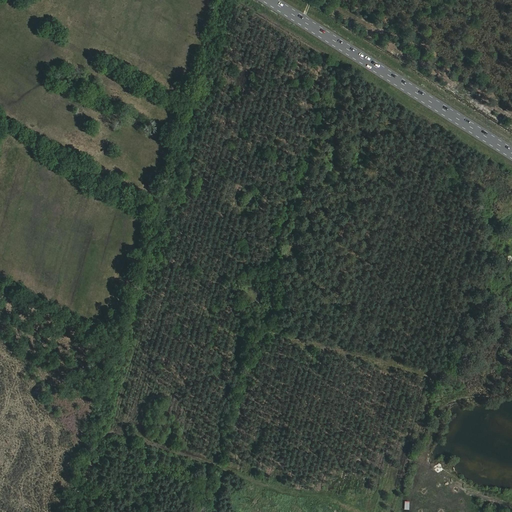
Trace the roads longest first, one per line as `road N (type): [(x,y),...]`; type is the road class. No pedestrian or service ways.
road 1 (track): [(80,511),(106,444),(127,434),(327,503)]
road 2 (primary): [(511,152),(270,0)]
